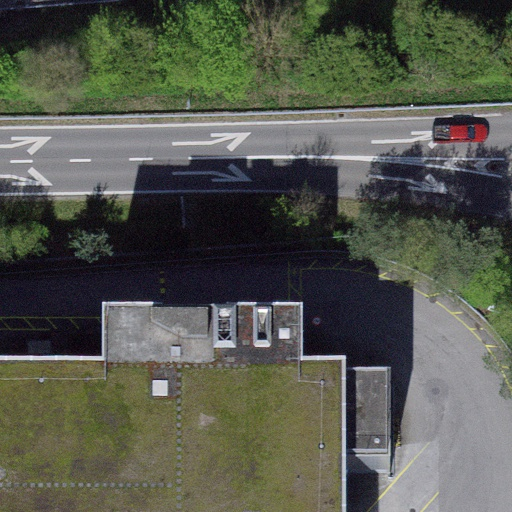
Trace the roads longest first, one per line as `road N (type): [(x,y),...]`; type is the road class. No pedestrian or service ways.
road 1 (motorway): [(191,158),(511,197)]
road 2 (motorway): [(191,158),(511,133)]
road 3 (motorway): [(0,161),(191,158)]
